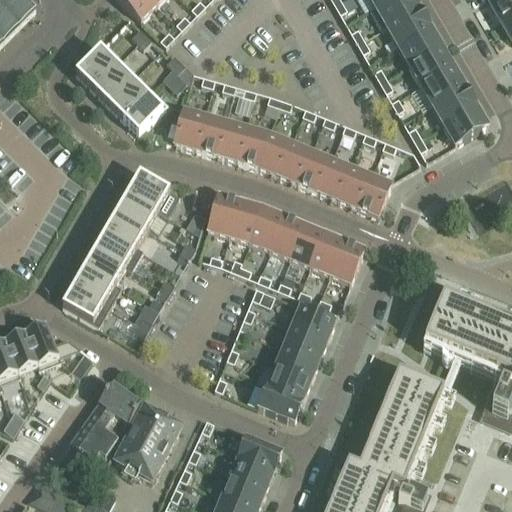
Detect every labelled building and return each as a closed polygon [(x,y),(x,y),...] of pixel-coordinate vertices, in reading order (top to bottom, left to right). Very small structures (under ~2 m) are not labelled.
[(0,0),(0,55),(35,20),(15,0),(0,0)] [(142,0),(116,0),(114,2),(140,28),(156,13),(142,0)] [(142,0),(156,13),(168,0),(142,0)] [(333,12),(340,7),(335,0),(328,0),(327,1),(333,12)] [(397,0),(365,0),(373,13),(374,14),(397,0)] [(419,14),(410,0),(397,0),(374,14),(373,13),(369,16),(381,37),(386,34),(385,34),(419,14)] [(511,0),(497,0),(487,6),(499,28),(511,20),(511,0)] [(333,12),(339,22),(346,18),(340,7),(333,12)] [(199,8),(191,16),(196,22),(205,14),(199,8)] [(430,34),(419,14),(385,34),(386,34),(397,53),(430,34)] [(511,20),(499,28),(511,49),(511,20)] [(176,32),(181,37),(190,29),(184,23),(176,32)] [(442,53),(430,34),(397,53),(408,73),(442,53)] [(139,36),(131,44),(137,50),(145,42),(139,36)] [(350,40),(356,51),(363,47),(357,36),(350,40)] [(174,45),(168,39),(160,48),(165,53),(174,45)] [(145,42),(137,50),(143,55),(151,47),(145,42)] [(356,51),(362,61),(369,57),(363,47),(356,51)] [(453,73),(442,53),(408,73),(419,93),(453,73)] [(90,65),(75,80),(91,95),(115,71),(100,55),(90,65)] [(174,62),(166,70),(172,76),(180,68),(174,62)] [(180,68),(172,76),(177,82),(185,74),(184,72),(180,68)] [(115,71),(91,95),(106,111),(131,86),(115,71)] [(465,93),(453,73),(419,93),(431,112),(465,93)] [(386,86),(380,75),(373,80),(379,90),(386,86)] [(201,92),(212,95),(215,87),(203,84),(201,92)] [(131,86),(106,111),(123,127),(147,102),(146,101),(131,86)] [(392,96),(386,86),(379,90),(385,100),(392,96)] [(224,90),(221,98),(233,101),(235,94),(224,90)] [(476,112),(465,93),(431,112),(442,132),(476,112)] [(147,102),(123,127),(138,142),(163,118),(168,112),(152,97),(151,96),(146,101),(147,102)] [(244,96),(242,104),(253,107),(256,100),(244,96)] [(266,111),(278,115),(280,107),(269,103),(266,111)] [(397,120),(404,116),(398,105),(390,110),(397,120)] [(278,115),(289,119),(291,111),(280,107),(278,115)] [(488,133),(476,112),(442,132),(454,153),(488,133)] [(301,124),(313,128),(316,121),(304,116),(301,124)] [(183,117),(173,152),(195,158),(205,123),(183,117)] [(226,129),(205,123),(195,158),(216,164),(226,129)] [(324,124),(321,132),(332,136),(336,129),(324,124)] [(246,134),(226,129),(216,164),(236,170),(246,134)] [(344,132),(341,140),(353,144),(356,137),(344,132)] [(257,176),(269,141),(246,134),(236,170),(255,175),(257,176)] [(421,145),(415,134),(408,138),(414,149),(421,145)] [(291,150),(269,141),(257,176),(277,184),(291,150)] [(364,141),(361,148),(373,153),(376,145),(364,141)] [(414,149),(420,159),(427,155),(421,145),(414,149)] [(384,149),(381,156),(393,161),(396,153),(384,149)] [(311,158),(291,150),(277,184),(297,192),(311,158)] [(331,166),(311,158),(297,192),(317,200),(331,166)] [(351,174),(331,166),(317,200),(337,208),(351,174)] [(371,183),(351,174),(337,208),(357,217),(371,183)] [(128,200),(158,218),(169,198),(157,191),(149,186),(139,181),(128,200)] [(391,191),(371,183),(357,217),(377,225),(391,191)] [(147,236),(158,218),(128,200),(117,219),(147,236)] [(239,208),(217,202),(207,239),(228,245),(239,208)] [(262,215),(239,208),(228,245),(249,251),(262,215)] [(207,215),(196,212),(194,220),(205,223),(207,215)] [(284,224),(262,215),(249,251),(269,259),(284,224)] [(137,254),(147,236),(117,219),(106,238),(136,255),(137,254)] [(304,232),(284,224),(269,259),(289,268),(304,232)] [(324,240),(304,232),(289,268),(309,276),(324,240)] [(143,258),(137,254),(136,255),(106,238),(95,256),(125,274),(125,275),(131,278),(143,258)] [(344,248),(324,240),(309,276),(329,284),(344,248)] [(364,256),(344,248),(329,284),(350,293),(364,256)] [(181,257),(191,262),(196,255),(186,249),(181,257)] [(115,292),(125,275),(125,274),(95,256),(84,275),(114,292),(115,292)] [(191,262),(181,257),(177,264),(187,269),(191,262)] [(220,274),(222,266),(211,262),(208,270),(220,274)] [(238,281),(242,274),(232,270),(229,277),(238,281)] [(251,278),(242,274),(238,281),(248,285),(251,278)] [(73,294),(110,315),(121,295),(115,292),(114,292),(84,275),(73,294)] [(271,286),(260,281),(257,289),(268,293),(271,286)] [(160,294),(170,300),(174,293),(164,287),(160,294)] [(288,302),(291,294),(280,289),(277,297),(288,302)] [(98,334),(110,315),(73,294),(62,313),(98,334)] [(170,300),(160,294),(155,301),(166,307),(170,300)] [(251,306),(259,309),(263,298),(256,295),(251,306)] [(308,310),(311,302),(300,298),(297,305),(308,310)] [(331,311),(320,306),(317,313),(328,318),(331,311)] [(511,334),(443,306),(424,351),(511,387),(511,334)] [(299,313),(291,334),(326,349),(335,328),(299,313)] [(243,327),(250,330),(255,319),(247,316),(243,327)] [(138,331),(148,337),(152,330),(142,324),(138,331)] [(148,337),(138,331),(134,338),(144,344),(148,337)] [(46,332),(24,340),(38,374),(37,374),(38,379),(60,370),(59,366),(79,358),(80,357),(68,348),(54,353),(46,332)] [(291,334),(282,354),(318,368),(326,349),(291,334)] [(234,347),(242,350),(246,339),(239,336),(234,347)] [(24,340),(4,348),(17,382),(18,381),(37,374),(38,374),(24,340)] [(4,348),(0,349),(0,393),(0,394),(20,386),(18,381),(17,382),(4,348)] [(282,354),(274,374),(310,388),(318,368),(282,354)] [(226,367),(234,370),(238,359),(231,356),(226,367)] [(274,374),(266,393),(302,408),(310,388),(274,374)] [(329,511),(383,511),(392,490),(403,494),(443,397),(419,387),(398,378),(359,473),(348,468),(329,511)] [(40,379),(33,389),(43,396),(50,386),(40,379)] [(214,396),(222,399),(226,388),(219,385),(214,396)] [(68,453),(104,478),(140,411),(112,391),(68,453)] [(266,393),(258,414),(293,429),(302,408),(266,393)] [(493,397),(485,416),(506,425),(511,411),(511,405),(508,404),(510,399),(501,395),(499,400),(493,397)] [(114,468),(152,488),(181,434),(144,413),(114,468)] [(15,416),(10,422),(20,429),(24,422),(15,416)] [(10,422),(3,432),(13,439),(20,429),(10,422)] [(201,438),(208,442),(213,431),(206,427),(201,438)] [(246,444),(237,464),(273,480),(281,459),(246,444)] [(188,467),(195,470),(200,459),(193,456),(188,467)] [(237,464),(229,484),(265,499),(273,480),(237,464)] [(178,487),(186,490),(191,479),(184,475),(178,487)] [(229,484),(221,504),(240,511),(259,511),(265,499),(229,484)] [(38,511),(82,511),(40,493),(29,508),(38,511)] [(401,498),(398,507),(407,511),(406,511),(423,511),(428,502),(409,494),(406,501),(401,498)] [(110,511),(114,505),(93,495),(85,511),(110,511)] [(169,506),(177,510),(182,499),(175,495),(169,506)]
